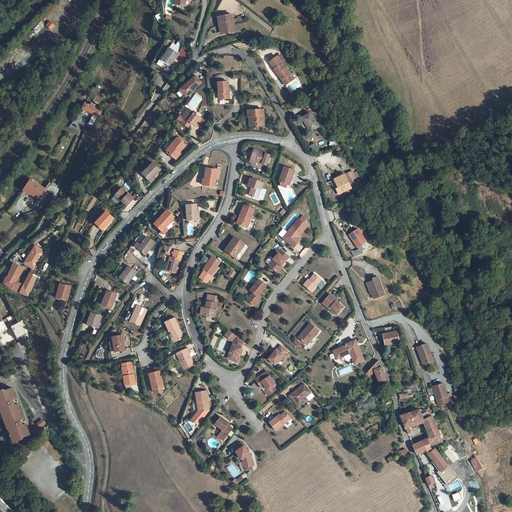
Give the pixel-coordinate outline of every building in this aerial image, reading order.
[(233,29),(230,14),(217,16),(218,23),(220,23),(222,31),(233,29)] [(55,25),(49,20),(45,25),(51,30),(55,25)] [(180,56),(171,49),(165,58),(162,63),(171,69),(177,60),(180,56)] [(189,61),(184,50),(180,56),(177,60),(185,67),(189,61)] [(279,56),(275,59),(280,66),(284,63),(279,56)] [(169,73),(171,69),(162,63),(165,58),(164,57),(161,62),(158,66),(169,73)] [(275,59),(268,64),(273,71),(272,71),(279,80),(280,79),(286,86),(292,81),(289,77),(290,76),(284,69),(283,70),(280,66),(275,59)] [(203,73),(188,87),(195,94),(209,79),(203,73)] [(234,99),(233,82),(223,83),(224,100),(234,99)] [(98,104),(102,96),(99,94),(94,102),(98,104)] [(89,106),(84,104),(80,110),(90,115),(85,125),(93,128),(101,113),(93,109),(94,107),(90,105),(89,106)] [(198,107),(191,115),(192,116),(199,108),(198,107)] [(187,118),(193,123),(196,119),(199,122),(201,123),(205,125),(206,123),(211,118),(204,111),(203,111),(199,108),(192,116),(191,115),(190,114),(188,114),(187,116),(187,118)] [(317,119),(309,108),(297,117),(307,131),(315,125),(313,122),(317,119)] [(250,112),(251,119),(253,119),(254,127),(267,126),(266,111),(250,112)] [(206,123),(210,127),(215,121),(211,118),(206,123)] [(335,133),(328,124),(324,126),(331,135),(335,133)] [(172,150),(181,156),(186,150),(191,144),(183,137),(172,150)] [(308,147),(315,158),(319,155),(312,144),(308,147)] [(258,155),(255,164),(260,166),(270,170),(273,160),(258,155)] [(166,171),(159,164),(147,174),(155,182),(166,171)] [(283,186),(284,189),(290,191),(291,187),(293,188),(297,173),(286,170),(282,185),(283,186)] [(220,189),(221,173),(211,172),(210,188),(220,189)] [(350,188),(353,194),(354,194),(360,190),(350,172),(343,176),(341,172),(336,175),(338,177),(334,179),(341,193),(350,188)] [(332,197),(341,193),(334,179),(325,183),(332,197)] [(45,192),(31,182),(25,190),(31,194),(30,196),(38,202),(45,192)] [(249,190),(252,191),(254,192),(252,199),(260,202),(265,187),(252,182),(249,190)] [(138,199),(125,188),(118,195),(131,207),(138,199)] [(165,224),(170,220),(179,211),(171,203),(164,212),(165,213),(159,219),(165,224)] [(205,221),(203,207),(193,207),(194,222),(205,221)] [(258,215),(247,210),(241,223),(251,228),(258,215)] [(114,221),(107,214),(97,224),(104,231),(114,221)] [(301,235),(308,226),(303,217),(300,221),(298,221),(288,233),(290,234),(284,241),(294,248),(300,240),(297,238),(299,235),(301,235)] [(172,222),(170,220),(165,224),(163,226),(166,229),(167,229),(172,224),(172,222)] [(367,245),(367,244),(359,232),(350,237),(358,250),(359,250),(367,245)] [(142,248),(139,245),(136,248),(147,258),(157,246),(150,240),(142,248)] [(242,248),(233,240),(223,252),(233,259),(242,248)] [(367,245),(359,250),(359,252),(359,255),(363,254),(363,256),(367,255),(367,245)] [(2,281),(1,284),(12,291),(23,298),(27,300),(36,279),(39,273),(33,270),(43,253),(32,247),(22,265),(32,271),(23,288),(16,285),(23,272),(14,267),(6,282),(2,281)] [(173,263),(171,263),(168,270),(179,273),(185,253),(179,251),(177,258),(175,257),(173,263)] [(289,259),(282,252),(269,267),(277,274),(289,259)] [(222,267),(214,260),(203,273),(204,274),(199,279),(206,286),(209,283),(211,280),(211,279),(222,267)] [(137,272),(131,267),(122,278),(128,283),(137,272)] [(309,282),(308,281),(303,287),(310,293),(320,281),(314,276),(309,282)] [(373,301),(385,297),(381,283),(379,284),(377,279),(373,281),(373,282),(369,283),(373,294),(371,295),(373,301)] [(250,292),(253,294),(247,301),(252,305),(255,302),(258,304),(261,300),(258,298),(266,289),(259,282),(250,292)] [(69,306),(76,288),(65,284),(59,302),(69,306)] [(0,289),(0,290),(1,292),(4,300),(12,296),(0,289)] [(113,311),(120,297),(111,293),(110,295),(107,301),(106,301),(103,306),(113,311)] [(336,301),(329,296),(322,304),(328,310),(328,311),(331,313),(333,312),(338,315),(343,309),(336,305),(336,301)] [(204,310),(202,317),(212,319),(217,300),(207,297),(204,310)] [(148,313),(139,308),(131,323),(140,328),(148,313)] [(96,314),(91,324),(97,326),(96,328),(100,330),(105,319),(96,314)] [(183,340),(175,321),(165,325),(169,333),(172,332),(173,335),(168,337),(172,345),(183,340)] [(17,343),(27,338),(20,325),(18,326),(10,331),(12,334),(17,343)] [(301,334),(303,336),(298,341),(306,347),(318,333),(309,326),(301,334)] [(390,334),(388,328),(382,329),(383,335),(380,336),(384,347),(399,343),(396,332),(390,334)] [(228,332),(224,337),(231,342),(235,337),(228,332)] [(127,353),(124,337),(114,339),(116,354),(127,353)] [(240,349),(244,345),(236,339),(231,345),(232,346),(227,360),(238,364),(240,358),(238,358),(239,354),(241,349),(240,349)] [(356,345),(355,342),(345,346),(346,346),(333,352),(336,360),(349,355),(353,366),(363,362),(358,349),(357,350),(355,346),(356,345)] [(18,353),(13,356),(21,367),(29,360),(17,345),(14,347),(18,353)] [(429,353),(425,345),(416,348),(422,366),(435,362),(431,352),(429,353)] [(278,352),(276,351),(275,351),(282,360),(283,358),(285,361),(288,357),(286,354),(287,353),(281,348),(278,352)] [(277,363),(278,364),(282,360),(275,351),(268,361),(274,366),(277,363)] [(190,355),(189,352),(177,357),(183,372),(193,367),(188,356),(190,355)] [(378,384),(385,381),(378,362),(364,376),(366,379),(373,373),(378,384)] [(136,388),(131,367),(121,369),(126,390),(136,388)] [(269,377),(266,373),(256,380),(259,384),(258,385),(260,389),(263,387),(266,391),(265,392),(268,397),(275,392),(273,388),(274,387),(268,377),(269,377)] [(164,390),(159,374),(149,377),(153,393),(155,393),(162,391),(164,390)] [(438,406),(448,402),(446,395),(442,384),(432,388),(438,406)] [(301,403),(310,395),(304,387),(290,399),(299,410),(304,406),(301,403)] [(0,422),(9,446),(21,442),(20,440),(28,437),(24,426),(21,428),(15,430),(13,424),(19,422),(22,421),(16,407),(13,408),(8,410),(5,405),(11,402),(14,401),(10,390),(2,394),(2,392),(0,392),(0,422)] [(209,410),(206,392),(196,393),(199,411),(192,420),(198,424),(209,410)] [(418,412),(421,421),(430,418),(429,414),(425,415),(423,410),(418,412)] [(418,412),(414,413),(408,415),(412,425),(421,421),(418,412)] [(281,421),(279,419),(271,426),(277,434),(293,421),(288,415),(281,421)] [(404,428),(407,426),(412,425),(408,415),(400,417),(404,428)] [(431,417),(430,418),(421,421),(428,441),(419,444),(426,457),(431,455),(429,449),(441,444),(431,417)] [(223,422),(218,430),(226,435),(221,442),(227,446),(236,434),(233,431),(233,430),(232,429),(223,422)] [(435,453),(431,455),(426,457),(419,444),(411,447),(417,464),(428,460),(432,466),(439,474),(447,469),(439,459),(436,455),(435,453)] [(253,457),(248,451),(240,455),(245,463),(247,462),(248,471),(255,470),(253,457)] [(400,458),(398,452),(385,463),(388,467),(400,458)] [(477,457),(470,461),(476,472),(483,468),(477,457)] [(439,474),(432,466),(430,467),(437,477),(435,478),(442,489),(455,481),(447,469),(439,474)] [(429,479),(423,481),(428,493),(432,492),(430,487),(432,487),(429,479)]
